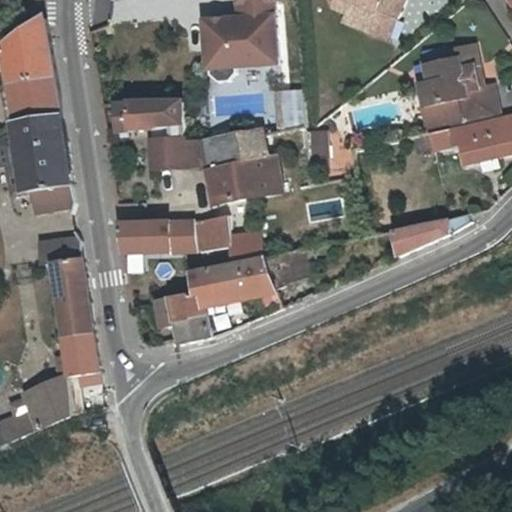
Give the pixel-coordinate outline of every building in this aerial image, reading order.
[(283,0),(241,0),(243,21),(206,24),(210,81),(289,75),(283,0)] [(324,0),(327,9),(342,15),(348,0),(324,0)] [(385,8),(396,12),(400,0),(348,0),(342,15),(377,29),(385,8)] [(388,33),(396,12),(385,8),(377,29),(388,33)] [(14,67),(24,125),(66,119),(48,20),(8,46),(0,53),(3,69),(14,67)] [(433,80),(423,82),(428,105),(425,105),(431,134),(464,127),(502,119),(495,84),(484,86),(479,67),(482,67),(477,45),(458,48),(460,57),(451,59),(430,63),(433,80)] [(450,50),(451,59),(460,57),(458,48),(450,50)] [(194,177),(212,171),(270,159),(265,137),(264,131),(219,143),(189,143),(185,103),(121,108),(124,141),(154,140),(157,179),(194,177)] [(511,116),(502,119),(464,127),(431,134),(435,148),(462,143),(467,164),(511,153),(511,116)] [(80,205),(66,119),(24,125),(25,146),(22,146),(33,213),(80,205)] [(311,153),(319,152),(328,151),(326,128),(309,130),(310,146),(310,147),(311,153)] [(301,148),(310,147),(310,146),(309,130),(309,129),(300,131),(301,148)] [(320,160),(319,152),(311,153),(311,161),(320,160)] [(278,156),(270,159),(212,171),(218,205),(285,192),(278,156)] [(237,259),(267,253),(264,230),(235,236),(231,216),(220,217),(199,221),(203,252),(235,247),(237,259)] [(396,232),(403,257),(456,236),(453,221),(396,232)] [(200,259),(196,223),(128,230),(132,266),(200,259)] [(267,257),(268,259),(278,284),(292,280),(283,254),(267,257)] [(55,262),(67,338),(100,333),(88,259),(75,260),(55,262)] [(280,290),(278,284),(268,259),(238,266),(193,275),(200,296),(204,295),(206,304),(222,304),(280,290)] [(172,302),(160,304),(165,327),(175,324),(209,316),(206,304),(204,295),(200,296),(172,302)] [(215,337),(209,316),(175,324),(181,346),(215,337)] [(73,378),(83,376),(106,373),(100,333),(67,338),(72,374),(73,378)] [(73,378),(72,374),(26,393),(41,430),(47,427),(78,415),(73,378)] [(89,413),(83,376),(73,378),(78,415),(89,413)]
